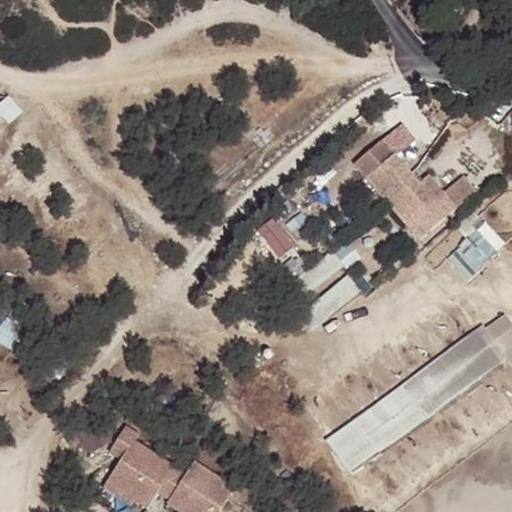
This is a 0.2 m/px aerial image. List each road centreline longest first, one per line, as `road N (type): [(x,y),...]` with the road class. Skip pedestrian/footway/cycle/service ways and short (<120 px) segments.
road 1 (track): [(418,70),(337,51),(252,13),(205,18),(54,82),(0,79)]
road 2 (residential): [(511,97),(418,70),(375,0)]
